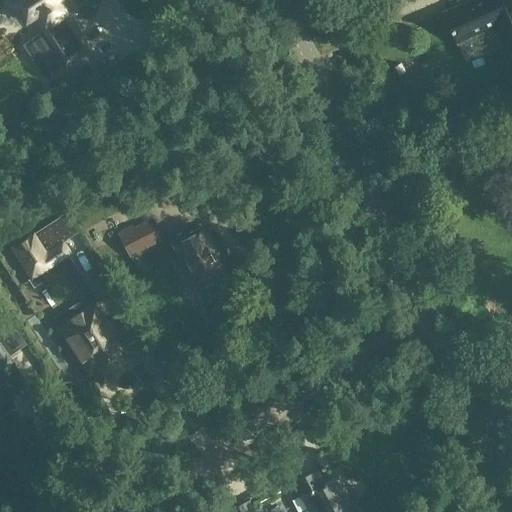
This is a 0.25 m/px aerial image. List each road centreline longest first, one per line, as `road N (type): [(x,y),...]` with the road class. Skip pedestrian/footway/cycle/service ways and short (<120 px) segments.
road 1 (tertiary): [(510,511),(278,0)]
road 2 (track): [(95,511),(410,297)]
